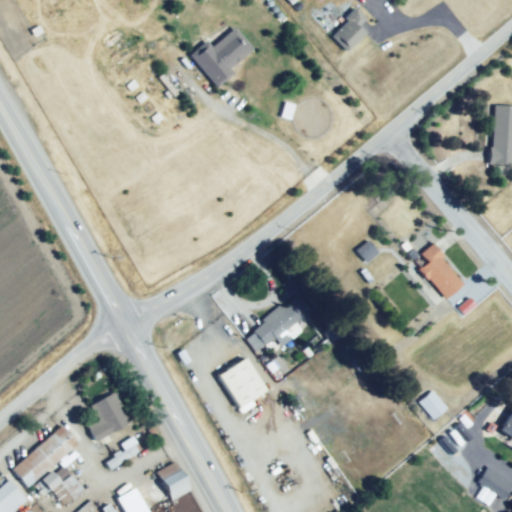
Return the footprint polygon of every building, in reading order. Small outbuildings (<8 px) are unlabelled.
[(350,10),(372,28),(354,50),(332,33),(350,10)] [(186,54),(213,88),(230,74),(225,68),(249,49),(232,27),(208,46),(203,40),(186,54)] [(511,105),(511,136),(511,167),(486,166),(488,105),(511,105)] [(363,263),(375,252),(364,239),(352,250),(363,263)] [(427,244),(407,262),(441,301),(457,287),(435,261),(439,258),(427,244)] [(244,335),(295,295),(312,317),(260,357),(244,335)] [(211,374),(239,355),(262,390),(234,409),(211,374)] [(109,391),(124,424),(87,441),(81,427),(98,419),(89,400),(109,391)] [(414,402),(426,391),(442,409),(430,420),(414,402)] [(494,431),(511,442),(511,410),(509,409),(494,431)] [(452,422),(464,413),(475,428),(462,436),(452,422)] [(6,472),(58,425),(76,445),(24,492),(6,472)] [(433,439),(441,432),(454,447),(446,454),(433,439)] [(137,451),(129,436),(117,443),(120,450),(101,460),(106,469),(137,451)] [(482,464),(508,481),(497,498),(471,481),(482,464)] [(155,479),(174,469),(186,491),(167,502),(155,479)] [(68,475),(79,489),(60,506),(48,492),(68,475)] [(0,511),(0,485),(5,481),(20,499),(4,511),(0,511)] [(121,511),(112,496),(127,488),(140,509),(135,511),(121,511)] [(69,511),(85,499),(92,508),(87,511),(69,511)] [(99,511),(97,508),(108,501),(115,511),(99,511)]
